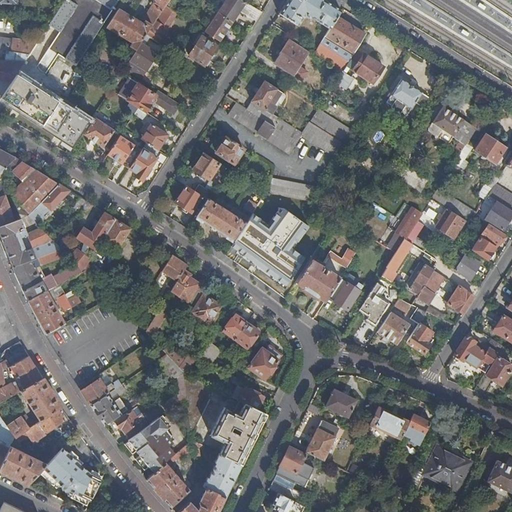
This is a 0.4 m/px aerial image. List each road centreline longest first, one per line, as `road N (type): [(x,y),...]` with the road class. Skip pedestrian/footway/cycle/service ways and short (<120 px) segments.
road 1 (residential): [(140,215),(279,0)]
road 2 (residential): [(309,360),(304,337),(286,319),(140,215)]
road 3 (residential): [(36,345),(158,511)]
road 4 (residential): [(345,0),(511,105)]
road 5 (residential): [(309,360),(237,511)]
road 6 (residential): [(140,215),(0,130)]
road 7 (residential): [(511,247),(425,386)]
road 8 (residential): [(425,386),(344,358),(309,360)]
